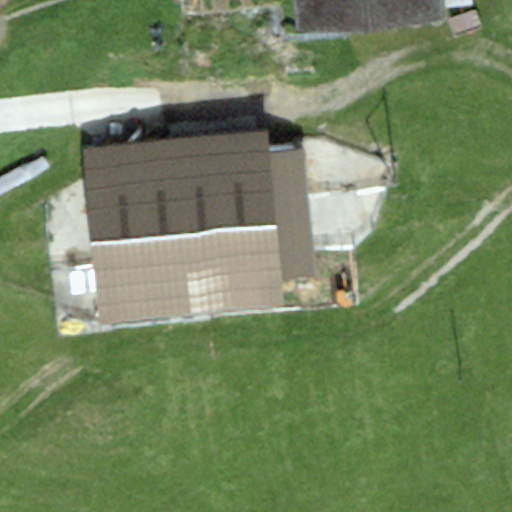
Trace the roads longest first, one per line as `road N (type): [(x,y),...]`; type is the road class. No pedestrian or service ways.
road 1 (track): [(511,204),(379,310),(327,330),(100,354),(56,373),(0,421)]
road 2 (track): [(421,58),(301,117),(217,115),(158,101),(0,113)]
